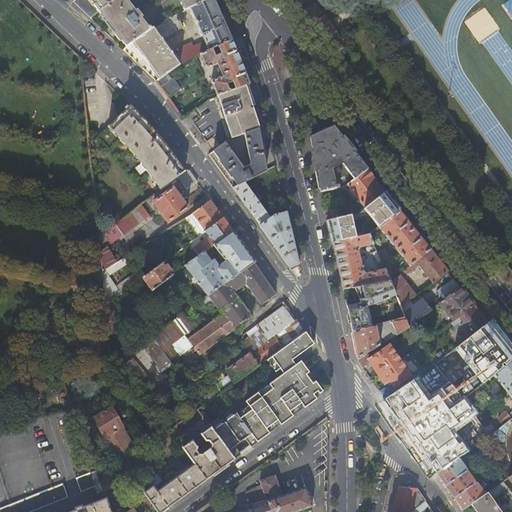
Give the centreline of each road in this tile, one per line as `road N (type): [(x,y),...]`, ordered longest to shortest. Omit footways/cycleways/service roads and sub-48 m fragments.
road 1 (residential): [(330,322),(291,291),(140,85),(51,0)]
road 2 (secondary): [(267,6),(511,315)]
road 3 (secondary): [(267,6),(254,36),(330,322)]
road 4 (residential): [(177,511),(345,391)]
road 5 (secondary): [(345,391),(348,511)]
